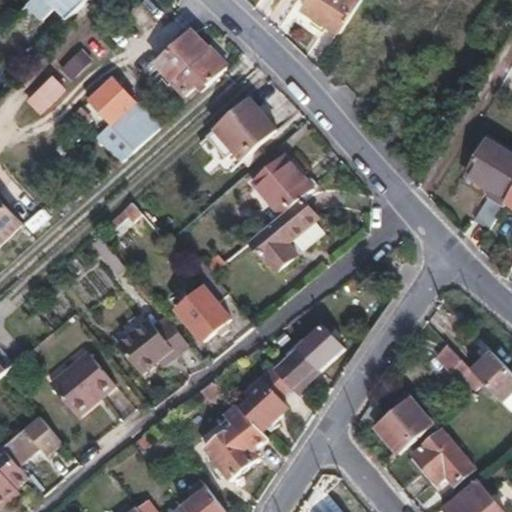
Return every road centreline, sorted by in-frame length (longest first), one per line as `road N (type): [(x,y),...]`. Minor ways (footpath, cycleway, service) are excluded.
road 1 (residential): [(46,511),(416,213)]
road 2 (residential): [(416,213),(214,0)]
road 3 (residential): [(451,258),(327,437)]
